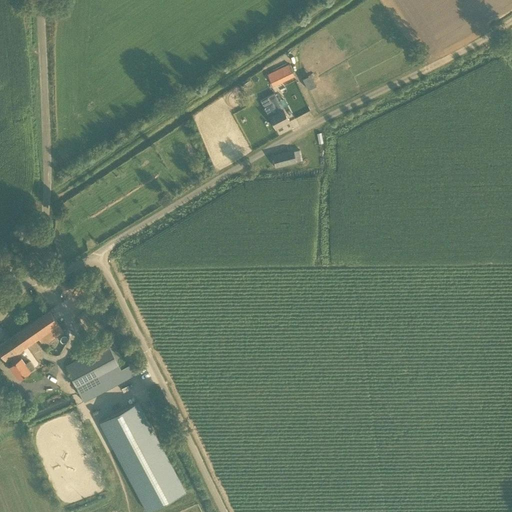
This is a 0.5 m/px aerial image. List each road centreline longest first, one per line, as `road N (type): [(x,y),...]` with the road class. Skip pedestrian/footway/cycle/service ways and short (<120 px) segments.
road 1 (unclassified): [(99,249),(511,21)]
road 2 (unclassified): [(224,511),(99,249)]
road 3 (unclassified): [(24,281),(45,203),(39,0)]
